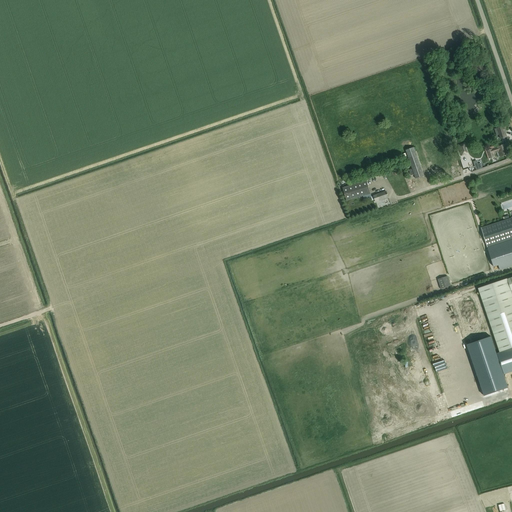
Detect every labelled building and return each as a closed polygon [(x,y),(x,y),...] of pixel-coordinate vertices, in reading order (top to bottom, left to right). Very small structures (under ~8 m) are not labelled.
[(504,126),(497,128),(500,139),(507,137),(504,126)] [(464,143),(458,145),(461,156),(467,153),(464,143)] [(491,149),(487,150),(490,158),(494,157),(493,153),(497,152),(499,157),(509,154),(505,144),(497,147),(491,149)] [(413,147),(405,150),(415,179),(424,176),(413,147)] [(370,194),(366,180),(342,188),(346,201),(370,194)] [(386,191),(373,196),(371,197),(372,201),(374,200),(375,203),(388,198),(386,191)] [(504,220),(481,228),(493,267),(511,260),(511,217),(511,218),(509,219),(504,220)] [(511,277),(478,289),(499,352),(497,353),(499,362),(501,366),(504,374),(511,371),(511,295),(510,291),(511,290),(511,277)] [(490,336),(466,344),(484,396),(508,388),(500,366),(501,366),(499,362),(490,336)]
